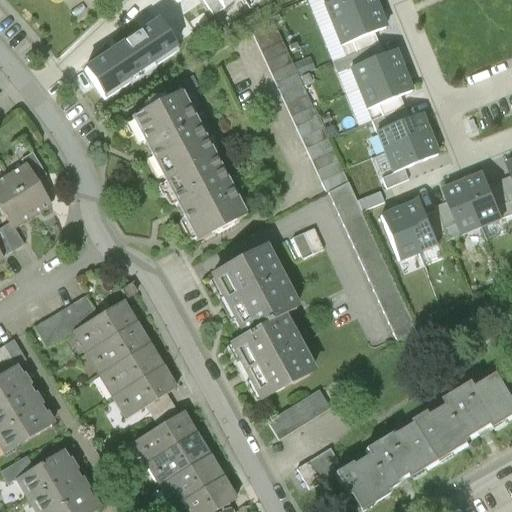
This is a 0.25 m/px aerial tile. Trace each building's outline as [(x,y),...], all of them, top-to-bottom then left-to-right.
[(222,10),(215,0),(201,0),(212,17),(222,10)] [(215,0),(222,10),(237,0),(215,0)] [(376,10),(372,0),(340,0),(323,7),(332,28),(376,10)] [(385,30),(376,10),(332,28),(340,48),(374,35),(385,30)] [(183,54),(158,16),(78,69),(103,107),(183,54)] [(325,195),(327,194),(347,185),(271,22),(250,32),(325,195)] [(374,35),(340,48),(345,60),(378,46),(374,35)] [(402,73),(394,52),(349,71),(358,92),(402,73)] [(411,94),(402,73),(358,92),(366,112),(399,98),(411,94)] [(183,90),(132,117),(166,180),(217,153),(183,90)] [(399,98),(366,112),(370,123),(404,109),(399,98)] [(404,109),(370,123),(375,135),(409,121),(404,109)] [(424,128),(420,116),(409,121),(375,135),(384,155),(427,137),(423,128),(424,128)] [(431,147),(427,137),(384,155),(392,176),(403,171),(437,157),(432,146),(431,147)] [(22,160),(24,164),(27,163),(37,180),(47,174),(33,153),(22,160)] [(217,153),(166,180),(199,242),(249,216),(217,153)] [(37,180),(27,163),(24,164),(7,175),(34,217),(39,214),(53,206),(37,180)] [(408,182),(403,171),(392,176),(381,180),(386,191),(408,182)] [(27,222),(34,217),(7,175),(0,179),(0,206),(10,223),(14,230),(27,222)] [(474,182),(464,186),(482,229),(503,221),(489,187),(484,176),(473,180),(474,182)] [(511,210),(511,180),(511,178),(500,182),(511,210)] [(489,187),(503,221),(511,216),(511,210),(500,182),(489,187)] [(347,185),(327,194),(397,343),(416,331),(361,214),(356,203),(347,185)] [(454,188),(443,193),(448,204),(461,237),(482,229),(464,186),(455,190),(454,188)] [(384,205),(379,194),(356,203),(361,214),(384,205)] [(410,208),(400,212),(418,255),(439,246),(436,239),(426,217),(420,202),(410,207),(410,208)] [(450,242),(461,237),(448,204),(437,209),(438,213),(447,234),(450,242)] [(391,214),(379,219),(398,263),(418,255),(400,212),(391,216),(391,214)] [(438,213),(426,217),(436,239),(447,234),(438,213)] [(14,230),(10,223),(0,228),(0,230),(2,233),(13,252),(24,245),(14,230)] [(312,230),(290,240),(299,260),(322,250),(312,230)] [(2,233),(0,234),(0,250),(4,258),(13,252),(2,233)] [(259,248),(203,276),(233,337),(278,315),(290,309),(259,248)] [(73,331),(98,317),(85,297),(34,328),(47,348),(73,331)] [(138,322),(126,300),(98,317),(73,331),(87,353),(138,322)] [(218,345),(251,406),(310,375),(278,315),(233,337),(218,345)] [(138,322),(87,353),(100,375),(151,343),(138,322)] [(0,376),(18,365),(26,360),(13,341),(0,348),(0,376)] [(151,343),(100,375),(113,397),(165,366),(151,343)] [(0,402),(30,384),(18,365),(0,376),(0,402)] [(165,366),(113,397),(125,419),(146,407),(166,395),(178,388),(165,366)] [(413,422),(416,427),(439,464),(468,447),(465,442),(492,426),(495,431),(511,420),(511,400),(506,391),(498,377),(476,390),(472,385),(444,402),(447,408),(430,418),(427,414),(413,422)] [(0,402),(0,429),(42,404),(30,384),(0,402)] [(328,409),(317,390),(264,422),(275,441),(328,409)] [(166,395),(146,407),(152,417),(173,405),(166,395)] [(42,404),(0,429),(0,449),(4,456),(55,425),(42,404)] [(173,405),(152,417),(159,428),(179,416),(173,405)] [(159,428),(133,444),(145,465),(198,433),(186,412),(179,416),(159,428)] [(340,470),(330,476),(344,499),(348,497),(356,511),(359,511),(386,496),(383,493),(411,477),(413,480),(439,464),(416,427),(394,440),(390,434),(361,452),(364,458),(349,467),(348,465),(340,470)] [(198,433),(145,465),(158,487),(211,455),(198,433)] [(74,465),(66,450),(15,480),(27,501),(78,471),(74,465)] [(330,476),(340,470),(327,450),(294,471),(306,490),(330,476)] [(211,455),(158,487),(172,509),(224,476),(211,455)] [(78,471),(27,501),(33,511),(52,511),(89,490),(86,484),(78,471)] [(224,476),(172,509),(173,511),(217,511),(230,505),(238,500),(224,476)] [(89,490),(52,511),(98,511),(101,510),(97,502),(89,490)]
